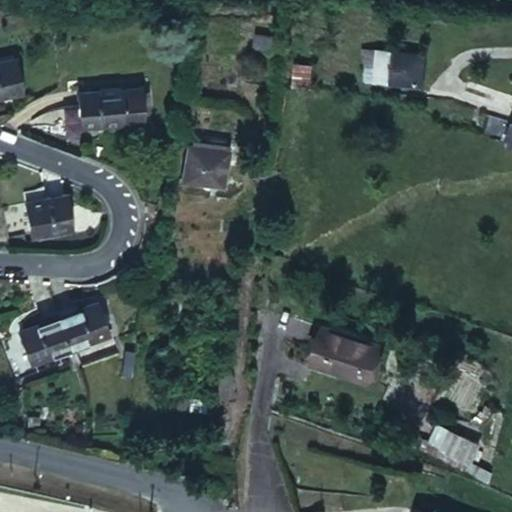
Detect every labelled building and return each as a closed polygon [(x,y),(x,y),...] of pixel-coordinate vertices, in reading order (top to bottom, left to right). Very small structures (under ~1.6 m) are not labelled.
[(393,45),(377,42),(372,73),(389,76),(393,45)] [(426,50),(393,45),(389,76),(423,81),(426,50)] [(16,60),(0,63),(0,93),(23,89),(16,60)] [(123,92),(79,91),(80,128),(123,128),(123,92)] [(511,122),(489,116),(483,135),(511,143),(511,122)] [(226,149),(184,142),(179,180),(220,186),(226,149)] [(64,205),(25,210),(28,237),(67,233),(64,205)] [(86,309),(50,326),(64,359),(102,344),(86,309)] [(381,331),(321,314),(309,355),(368,373),(381,331)] [(64,359),(50,326),(9,342),(23,375),(64,359)] [(471,464),(481,441),(436,422),(427,446),(471,464)] [(438,511),(401,497),(395,511),(438,511)]
